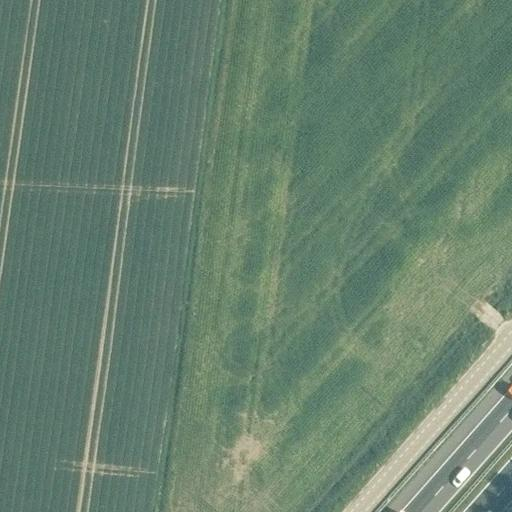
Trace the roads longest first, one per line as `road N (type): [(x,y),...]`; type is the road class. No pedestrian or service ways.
road 1 (tertiary): [(357,511),(511,339)]
road 2 (motorway): [(511,407),(419,511)]
